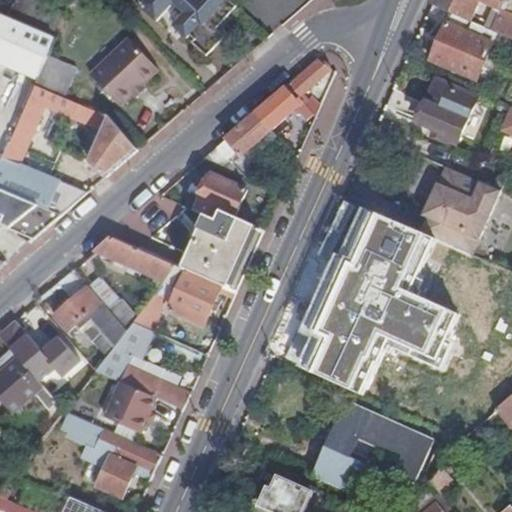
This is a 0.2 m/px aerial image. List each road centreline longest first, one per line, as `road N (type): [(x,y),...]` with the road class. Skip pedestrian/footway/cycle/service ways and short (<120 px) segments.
road 1 (secondary): [(175,511),(389,39)]
road 2 (residential): [(389,39),(346,23),(307,38),(0,299)]
